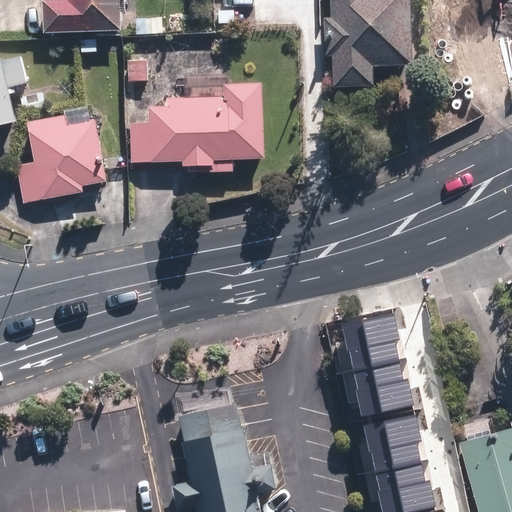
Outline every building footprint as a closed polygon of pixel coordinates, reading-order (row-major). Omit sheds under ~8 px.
[(46,0),(47,6),(40,7),(42,39),(119,36),(117,0),(46,0)] [(211,0),(213,31),(253,28),(251,0),(211,0)] [(326,0),(327,23),(322,24),(323,60),(328,60),(329,92),(371,90),(370,72),(409,71),(407,0),(326,0)] [(425,0),(424,65),(465,67),(465,44),(508,45),(510,0),(425,0)] [(0,130),(13,127),(6,92),(29,87),(22,59),(0,64),(0,130)] [(148,60),(127,60),(127,82),(148,82),(148,60)] [(230,165),(262,165),(260,88),(221,89),(221,101),(165,102),(165,111),(147,111),(147,125),(129,126),(129,167),(181,166),(181,171),(208,170),(208,176),(230,175),(230,165)] [(33,166),(17,169),(23,206),(80,196),(79,190),(105,186),(94,124),(65,129),(64,119),(26,126),(33,166)] [(396,313),(343,325),(364,416),(415,404),(409,378),(404,379),(396,341),(402,340),(396,313)] [(249,472),(235,405),(176,417),(190,483),(177,486),(182,511),(189,511),(196,511),(195,511),(257,511),(254,496),(275,492),(269,468),(249,472)] [(418,413),(365,425),(385,511),(404,511),(437,505),(431,479),(427,480),(418,442),(424,440),(418,413)] [(511,511),(511,430),(458,444),(474,511),(511,511)]
